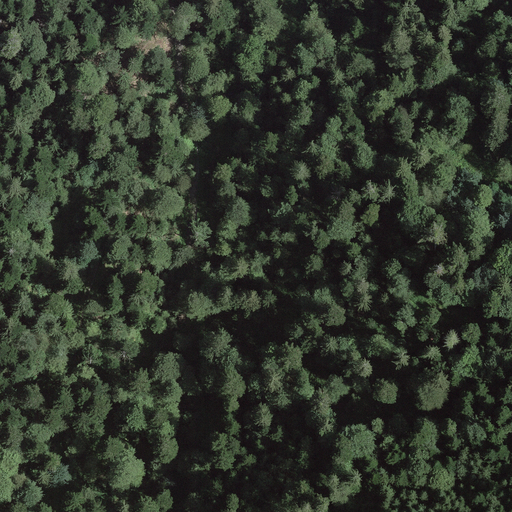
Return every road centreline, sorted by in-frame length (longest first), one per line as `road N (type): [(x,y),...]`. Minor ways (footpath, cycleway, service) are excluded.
road 1 (track): [(86,164),(106,237),(82,311),(51,511)]
road 2 (track): [(426,311),(365,217),(337,113),(291,32),(289,0)]
road 3 (track): [(281,511),(353,426),(408,319),(453,310),(511,337)]
road 4 (track): [(31,0),(78,86),(85,118),(86,164),(67,237)]
road 5 (track): [(166,0),(178,24),(178,74),(196,142),(191,231)]
